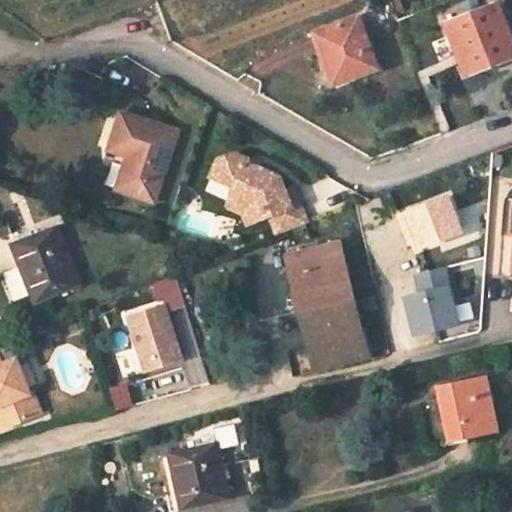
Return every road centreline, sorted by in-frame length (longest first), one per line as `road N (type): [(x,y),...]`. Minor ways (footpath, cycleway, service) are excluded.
road 1 (residential): [(0,56),(140,43),(353,168),(379,175),(511,128)]
road 2 (residential): [(0,450),(274,379)]
